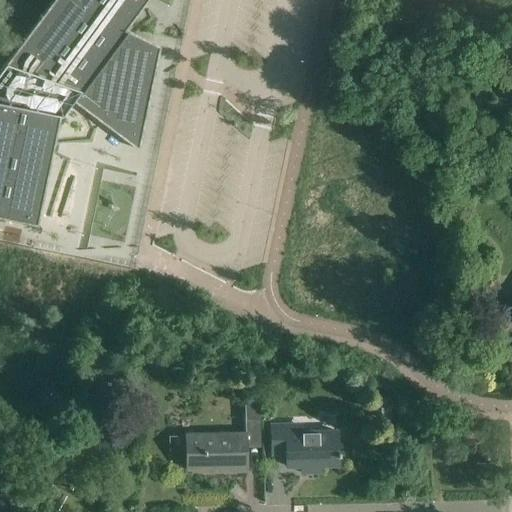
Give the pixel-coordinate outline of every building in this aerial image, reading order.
[(0,218),(38,226),(61,115),(72,100),(139,150),(159,55),(125,29),(147,0),(51,0),(0,69),(0,218)] [(259,421),(259,394),(244,394),(245,421),(259,421)] [(376,400),(362,407),(374,428),(388,421),(376,400)] [(271,425),(271,434),(272,454),(287,453),(287,466),(306,466),(306,469),(309,473),(321,472),(321,465),(338,465),(338,456),(340,456),(340,451),(338,451),(337,431),(294,432),(294,425),(271,425)] [(246,467),(245,432),(186,434),(187,469),(217,468),(217,463),(230,463),(231,467),(246,467)]
